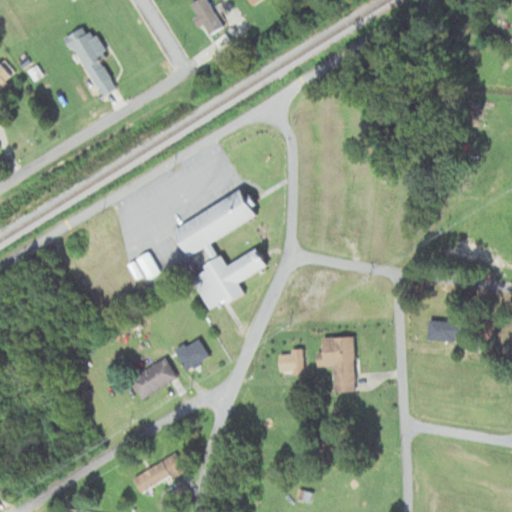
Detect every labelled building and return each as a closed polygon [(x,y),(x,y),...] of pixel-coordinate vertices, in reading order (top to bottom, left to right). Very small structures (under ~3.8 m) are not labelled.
[(203,25),(205,24),(211,36),(225,29),(211,0),(200,0),(192,4),(203,25)] [(101,98),(118,90),(103,59),(110,56),(98,31),(91,34),(88,28),(71,36),(101,98)] [(177,231),(245,189),(260,213),(192,255),(177,231)] [(194,278),(212,308),(228,298),(231,303),(248,293),(241,281),(270,264),(260,247),(231,265),(225,254),(207,265),(209,269),(194,278)] [(150,279),(163,272),(152,252),(140,259),(150,279)] [(430,342),(458,342),(458,320),(430,320),(430,342)] [(357,337),(326,337),(326,353),(320,353),(320,366),(337,366),(337,392),(357,392),(357,337)] [(189,370),(213,360),(203,338),(179,348),(189,370)] [(305,350),(296,350),(296,373),(305,373),(305,350)] [(168,357),(132,378),(145,399),(181,378),(168,357)] [(149,499),(160,492),(158,489),(188,468),(178,452),(136,479),(149,499)]
